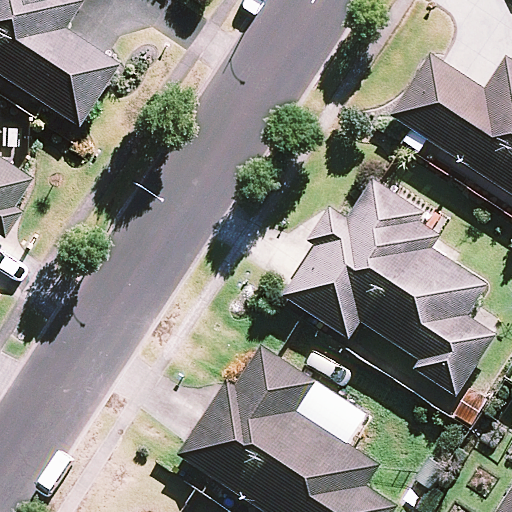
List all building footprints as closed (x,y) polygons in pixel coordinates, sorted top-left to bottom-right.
[(0,0),(0,82),(74,131),(116,69),(60,32),(79,3),(74,0),(0,0)] [(391,123),(511,202),(511,66),(505,62),(483,96),(431,62),(391,123)] [(0,242),(0,243),(18,215),(10,210),(28,184),(0,165),(0,242)] [(412,374),(455,403),(496,342),(466,322),(486,292),(431,256),(440,242),(417,227),(422,219),(373,186),(347,225),(329,213),(305,248),(313,253),(281,302),(347,346),(360,326),(418,365),(412,374)] [(178,459),(256,511),(394,511),(364,492),(377,472),(295,417),(315,387),(261,351),(234,392),(226,387),(178,459)] [(511,511),(511,494),(500,511),(511,511)]
